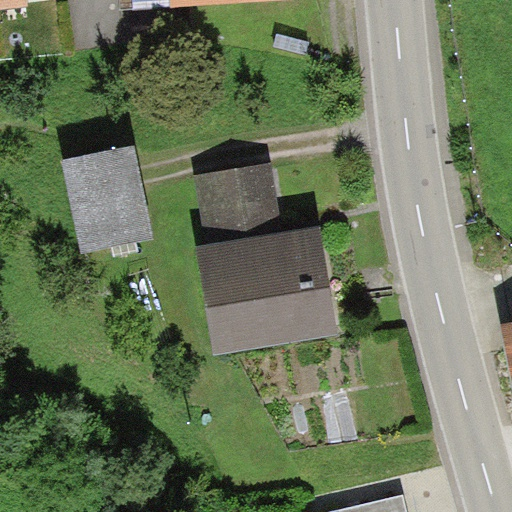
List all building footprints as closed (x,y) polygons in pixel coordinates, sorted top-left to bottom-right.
[(0,0),(0,13),(30,9),(28,0),(0,0)] [(169,0),(170,10),(309,2),(308,0),(169,0)] [(63,165),(81,255),(153,240),(134,150),(63,165)] [(207,251),(285,237),(273,167),(195,181),(207,251)] [(207,251),(196,252),(216,360),(339,338),(319,231),(285,237),(207,251)] [(511,329),(500,332),(511,389),(511,329)] [(336,511),(405,511),(402,497),(336,511)]
